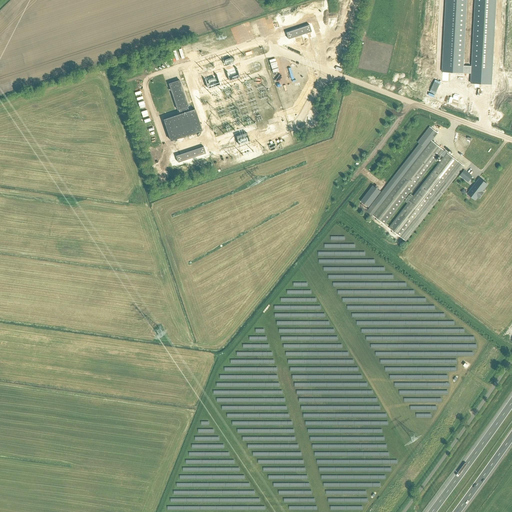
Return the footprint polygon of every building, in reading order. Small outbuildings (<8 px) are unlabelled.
[(464,0),(445,0),(442,72),(470,73),(469,88),(482,89),(483,74),(491,74),(494,0),(474,0),(471,68),(467,68),(461,68),(464,0)] [(179,113),(163,119),(170,140),(202,130),(195,108),(188,111),(187,107),(189,106),(180,80),(169,84),(177,110),(178,110),(179,113)] [(431,128),(430,127),(417,143),(418,144),(419,145),(368,211),(385,225),(404,201),(408,204),(389,228),(406,241),(463,168),(464,167),(436,144),(432,141),(437,135),(438,133),(431,128)] [(472,176),(468,173),(467,172),(465,170),(460,176),(468,182),(472,176)] [(479,199),(484,193),(483,192),(488,184),(480,178),(467,194),(476,201),(478,198),(479,199)]
